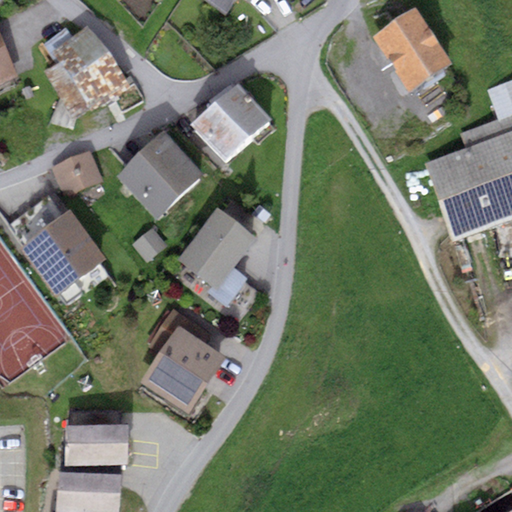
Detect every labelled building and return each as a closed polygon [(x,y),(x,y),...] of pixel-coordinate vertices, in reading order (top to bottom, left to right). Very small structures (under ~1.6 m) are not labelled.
[(194,0),(227,21),(240,0),(194,0)] [(416,19),(373,45),(408,101),(451,74),(416,19)] [(66,32),(43,48),(58,71),(43,79),(71,123),(87,114),(91,119),(131,97),(88,35),(74,45),(66,32)] [(0,43),(0,91),(16,85),(0,43)] [(465,154),(424,167),(452,253),(511,233),(511,82),(486,91),(498,125),(460,137),(465,154)] [(238,95),(191,136),(225,174),(272,133),(238,95)] [(164,142),(118,184),(159,228),(204,186),(164,142)] [(90,155),(52,170),(64,200),(103,184),(90,155)] [(7,228),(25,253),(20,257),(56,306),(105,271),(69,222),(67,223),(49,198),(7,228)] [(217,220),(178,270),(204,290),(199,296),(225,316),(248,287),(237,279),(258,253),(217,220)] [(168,250),(152,231),(132,249),(147,267),(168,250)] [(212,339),(173,313),(147,351),(162,361),(142,392),(189,423),(226,368),(203,353),(212,339)] [(70,425),(64,425),(65,465),(120,464),(129,463),(128,423),(122,423),(121,410),(69,411),(70,425)] [(120,464),(65,465),(58,465),(58,470),(121,474),(120,464)] [(118,511),(121,474),(58,470),(56,511),(75,511),(118,511)]
